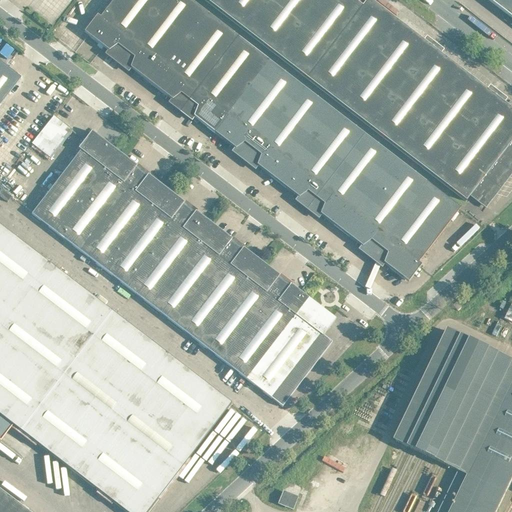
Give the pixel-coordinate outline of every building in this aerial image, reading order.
[(125,53),(165,0),(114,0),(87,36),(108,52),(114,44),(125,53)] [(150,84),(205,13),(187,0),(165,0),(125,53),(136,61),(130,69),(134,72),(150,84)] [(511,18),(511,0),(487,0),(504,12),(511,18)] [(188,101),(237,38),(205,13),(150,84),(170,100),(176,92),(188,101)] [(214,133),(268,62),(237,38),(188,101),(200,110),(194,118),(197,121),(214,133)] [(438,57),(430,51),(371,128),(402,153),(463,74),(439,55),(438,57)] [(252,150),(301,87),(268,62),(214,133),(230,146),(234,149),(240,141),(252,150)] [(0,63),(0,106),(21,79),(0,63)] [(487,92),(463,74),(402,153),(434,177),(493,100),(485,94),(487,92)] [(278,183),(332,112),(301,87),(252,150),(264,159),(258,167),(261,170),(278,183)] [(501,106),(493,100),(434,177),(465,201),(469,197),(494,165),(511,141),(511,111),(503,104),(501,106)] [(316,200),(364,136),(332,112),(278,183),(298,198),(304,191),(316,200)] [(56,234),(118,154),(118,153),(91,133),(78,150),(80,152),(31,216),(56,234)] [(341,231),(396,160),(364,136),(316,200),(327,209),(322,216),(341,231)] [(511,141),(494,165),(510,177),(511,173),(511,141)] [(80,252),(140,174),(135,169),(136,168),(118,154),(56,234),(80,252)] [(379,248),(427,185),(396,160),(341,231),(361,246),(367,239),(379,248)] [(485,209),(510,177),(494,165),(469,197),(485,209)] [(104,270),(165,190),(147,177),(146,178),(140,174),(80,252),(104,270)] [(459,209),(427,185),(379,248),(390,256),(384,264),(405,280),(408,283),(421,266),(418,263),(459,209)] [(128,289),(188,210),(182,206),(183,204),(165,190),(104,270),(128,289)] [(152,307),(213,227),(195,213),(194,215),(188,210),(128,289),(152,307)] [(175,325),(236,247),(230,242),(231,241),(213,227),(152,307),(175,325)] [(0,335),(52,268),(0,228),(0,335)] [(199,343),(261,263),(242,249),(241,251),(236,247),(175,325),(199,343)] [(223,362),(283,283),(278,279),(279,277),(261,263),(199,343),(223,362)] [(0,415),(20,431),(111,313),(52,268),(0,335),(0,415)] [(247,380),(308,300),(290,286),(289,287),(283,283),(223,362),(247,380)] [(311,352),(335,320),(309,299),(308,300),(247,380),(246,381),(271,400),(308,351),(311,352)] [(453,306),(458,312),(462,308),(457,303),(453,306)] [(79,477),(170,359),(111,313),(20,431),(79,477)] [(422,384),(394,442),(402,446),(404,447),(413,452),(422,456),(431,460),(440,465),(449,469),(453,471),(457,473),(438,511),(497,511),(511,482),(511,361),(506,359),(503,357),(494,353),(493,352),(448,330),(425,378),(422,384)] [(124,511),(146,511),(229,404),(170,359),(79,477),(124,511)] [(0,511),(27,511),(1,491),(0,492),(0,511)] [(292,510),(297,498),(283,493),(278,505),(292,510)]
